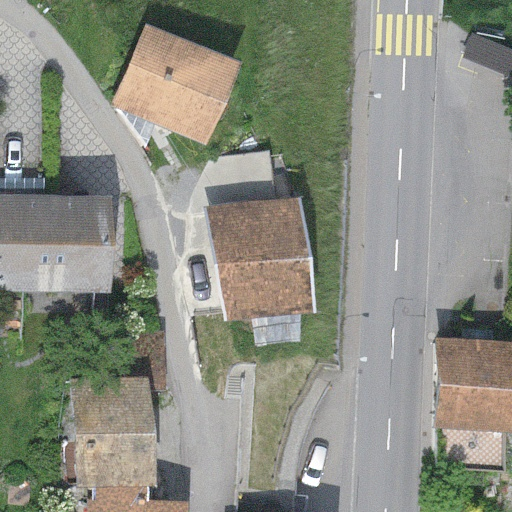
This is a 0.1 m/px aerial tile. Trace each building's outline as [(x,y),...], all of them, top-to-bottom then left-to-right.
[(239,66),(144,26),(111,105),(205,145),(239,66)] [(511,52),(470,36),(461,58),(511,78),(511,52)] [(112,199),(0,196),(0,291),(109,294),(112,199)] [(298,198),(209,209),(224,323),(313,312),(298,198)] [(511,341),(427,338),(423,429),(511,432),(511,341)] [(149,376),(71,380),(76,487),(154,484),(149,376)] [(177,511),(178,505),(88,500),(87,511),(177,511)]
